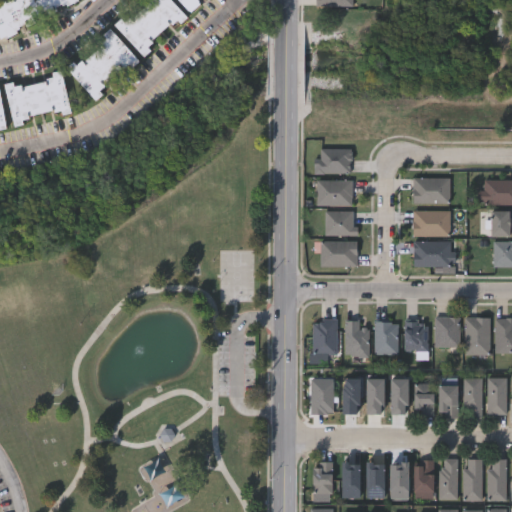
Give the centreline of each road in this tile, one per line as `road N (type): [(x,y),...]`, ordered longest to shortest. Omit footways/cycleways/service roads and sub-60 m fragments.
road 1 (residential): [(287,0),(282,511)]
road 2 (residential): [(400,302),(400,153),(511,152)]
road 3 (residential): [(511,449),(283,449)]
road 4 (residential): [(285,302),(511,302)]
